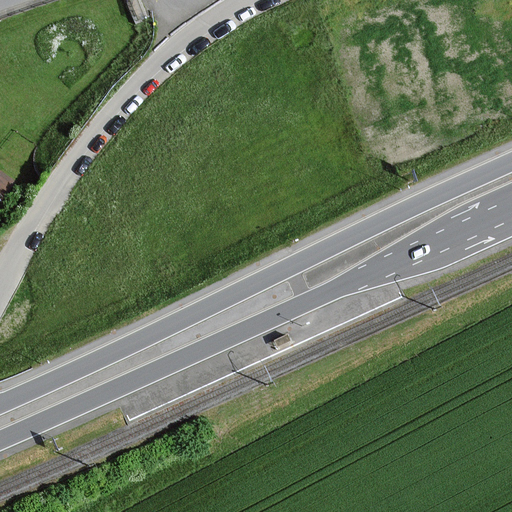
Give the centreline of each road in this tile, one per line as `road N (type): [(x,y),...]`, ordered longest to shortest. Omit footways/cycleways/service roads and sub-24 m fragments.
road 1 (secondary): [(511,161),(0,404)]
road 2 (secondary): [(0,440),(511,210)]
